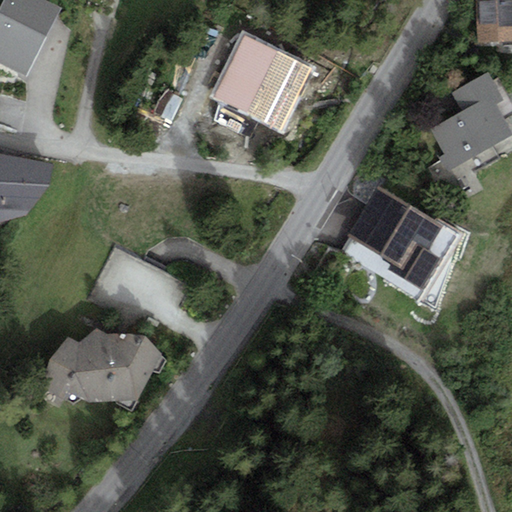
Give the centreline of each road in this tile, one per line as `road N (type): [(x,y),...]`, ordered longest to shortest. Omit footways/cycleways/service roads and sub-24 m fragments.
road 1 (tertiary): [(93,511),(155,443),(243,319),(321,188)]
road 2 (residential): [(0,149),(321,188)]
road 3 (tertiary): [(321,188),(438,0)]
